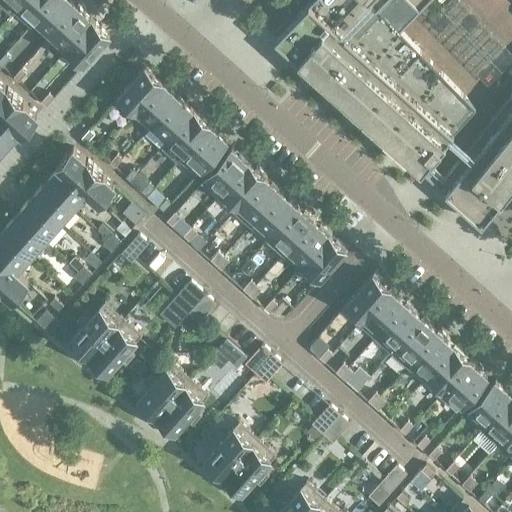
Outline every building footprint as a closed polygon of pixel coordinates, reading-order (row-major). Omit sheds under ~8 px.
[(0,0),(0,2),(11,12),(21,0),(0,0)] [(30,24),(51,0),(22,0),(14,10),(30,24)] [(46,39),(77,4),(72,0),(51,0),(30,24),(31,25),(36,19),(50,32),(45,38),(46,39)] [(511,0),(311,0),(275,37),(353,107),(425,171),(430,166),(426,163),(460,125),(478,105),(401,30),(429,0),(511,0),(511,93),(440,183),(443,185),(442,186),(482,222),(511,185),(511,0)] [(62,53),(93,19),(77,4),(46,39),(62,53)] [(110,34),(93,19),(62,53),(79,68),(110,34)] [(5,52),(0,57),(0,63),(3,66),(11,57),(5,52)] [(131,115),(162,80),(145,65),(114,100),(131,115)] [(21,66),(13,75),(19,80),(27,71),(21,66)] [(38,114),(0,80),(0,112),(20,130),(22,132),(38,114)] [(153,123),(178,95),(162,80),(131,115),(132,116),(138,110),(153,123)] [(49,91),(41,100),(46,105),(54,96),(49,91)] [(169,137),(194,109),(178,95),(153,123),(169,137)] [(180,158),(210,124),(194,109),(169,137),(184,151),(178,157),(180,158)] [(20,130),(0,112),(0,139),(6,145),(20,130)] [(196,173),(227,139),(210,124),(180,158),(196,173)] [(90,127),(82,136),(87,141),(95,132),(90,127)] [(115,183),(73,146),(57,163),(59,165),(88,190),(99,200),(115,183)] [(249,161),(250,162),(251,160),(240,150),(239,152),(232,146),(199,182),(217,197),(249,161)] [(117,152),(109,161),(115,166),(123,157),(117,152)] [(265,176),(266,176),(267,175),(256,165),(255,167),(250,162),(249,161),(217,197),(233,211),(265,176)] [(88,190),(59,165),(45,181),(73,206),(88,190)] [(133,166),(125,175),(131,180),(139,171),(133,166)] [(281,190),(282,191),(283,189),(272,179),(271,181),(266,176),(265,176),(233,211),(250,225),(281,190)] [(59,222),(73,206),(45,181),(30,197),(59,222)] [(150,181),(141,190),(147,194),(155,185),(150,181)] [(298,205),(300,203),(289,194),(287,195),(282,191),(281,190),(250,225),(266,240),(297,205),(298,205)] [(166,196),(158,205),(164,210),(172,201),(166,196)] [(59,222),(30,197),(16,213),(45,238),(59,222)] [(123,210),(136,222),(146,212),(132,200),(123,210)] [(313,219),(314,220),(316,218),(305,208),(303,210),(298,205),(297,205),(266,240),(282,254),(313,219)] [(167,219),(172,224),(180,215),(175,210),(167,219)] [(45,238),(16,213),(2,229),(30,255),(45,238)] [(299,268),(329,233),(330,234),(332,232),(321,222),(319,224),(314,220),(313,219),(282,254),(299,268)] [(192,225),(184,234),(189,239),(197,230),(192,225)] [(0,254),(17,269),(30,255),(2,229),(0,231),(0,254)] [(112,231),(108,236),(117,244),(121,239),(112,231)] [(139,231),(121,251),(132,260),(149,241),(139,231)] [(316,283),(348,247),(337,237),(335,238),(330,234),(329,233),(299,268),(316,283)] [(112,250),(117,244),(108,236),(103,242),(112,250)] [(211,258),(216,263),(224,254),(219,249),(211,258)] [(28,279),(17,269),(0,254),(0,286),(12,297),(28,279)] [(229,259),(224,254),(216,263),(221,268),(229,259)] [(84,263),(79,269),(88,277),(92,271),(84,263)] [(83,282),(88,277),(79,269),(74,274),(83,282)] [(390,287),(389,286),(384,282),(385,280),(375,271),(342,307),(359,322),(390,287)] [(243,287),(248,292),(256,283),(251,278),(243,287)] [(178,302),(188,311),(206,292),(195,282),(178,302)] [(261,288),(256,283),(248,292),(253,297),(261,288)] [(406,302),(405,301),(400,297),(402,295),(390,285),(389,286),(390,287),(359,322),(375,336),(406,302)] [(216,301),(206,292),(188,311),(199,321),(216,301)] [(64,303),(55,295),(50,301),(59,309),(64,303)] [(272,297),(264,306),(270,311),(278,302),(272,297)] [(89,353),(124,315),(106,299),(92,313),(87,308),(77,318),(83,323),(71,336),(89,353)] [(391,351),(422,316),(421,315),(416,311),(418,309),(406,299),(405,301),(406,302),(375,336),(391,351)] [(128,312),(145,326),(154,315),(137,301),(128,312)] [(46,308),(37,318),(50,331),(60,320),(46,308)] [(408,365),(438,330),(437,330),(432,325),(434,323),(423,313),(421,315),(422,316),(391,351),(408,365)] [(130,347),(143,332),(124,315),(89,353),(108,371),(120,358),(126,363),(135,352),(130,347)] [(454,345),(453,344),(448,340),(450,338),(439,328),(437,330),(438,330),(408,365),(424,379),(454,345)] [(229,333),(212,352),(233,371),(250,352),(229,333)] [(245,362),(256,371),(273,351),(263,342),(245,362)] [(453,344),(454,345),(424,379),(440,394),(470,359),(464,354),(466,352),(455,342),(453,344)] [(333,351),(327,347),(319,356),(325,361),(333,351)] [(284,361),(273,351),(256,371),(266,380),(284,361)] [(470,359),(440,394),(457,408),(487,375),(480,369),(482,367),(471,357),(469,358),(470,359)] [(157,414),(191,376),(172,359),(159,374),(153,369),(144,379),(150,384),(138,397),(157,414)] [(336,370),(341,375),(349,366),(344,361),(336,370)] [(360,364),(354,370),(349,366),(341,375),(357,388),(370,373),(360,364)] [(197,407),(210,392),(191,376),(157,414),(160,417),(155,422),(168,434),(173,429),(176,431),(188,418),(193,423),(203,412),(197,407)] [(481,428),(511,393),(495,378),(464,413),(481,428)] [(368,399),(373,404),(381,394),(376,390),(368,399)] [(498,442),(511,425),(511,393),(481,428),(498,442)] [(386,399),(381,394),(373,404),(378,408),(386,399)] [(312,421),(323,431),(341,412),(330,402),(312,421)] [(351,421),(341,412),(323,431),(333,440),(351,421)] [(408,418),(400,427),(406,432),(414,423),(408,418)] [(224,474),(258,436),(240,419),(226,434),(221,428),(211,439),(217,444),(205,457),(208,460),(203,465),(216,477),(221,472),(224,474)] [(511,455),(511,425),(498,442),(511,455)] [(425,433),(417,442),(422,447),(431,438),(425,433)] [(264,467),(277,452),(258,436),(224,474),(243,491),(254,478),(260,483),(270,472),(264,467)] [(429,453),(434,458),(442,449),(437,444),(429,453)] [(454,459),(446,468),(451,473),(459,464),(454,459)] [(379,481),(390,491),(407,471),(397,462),(379,481)] [(426,462),(421,468),(430,476),(435,470),(426,462)] [(470,473),(462,482),(467,487),(475,478),(470,473)] [(310,511),(325,496),(307,479),(294,494),(288,488),(278,499),(284,504),(277,511),(310,511)] [(486,488),(478,496),(483,501),(491,492),(486,488)] [(410,498),(401,490),(396,495),(406,503),(410,498)] [(481,511),(463,495),(448,511),(481,511)] [(343,511),(325,496),(310,511),(343,511)]
